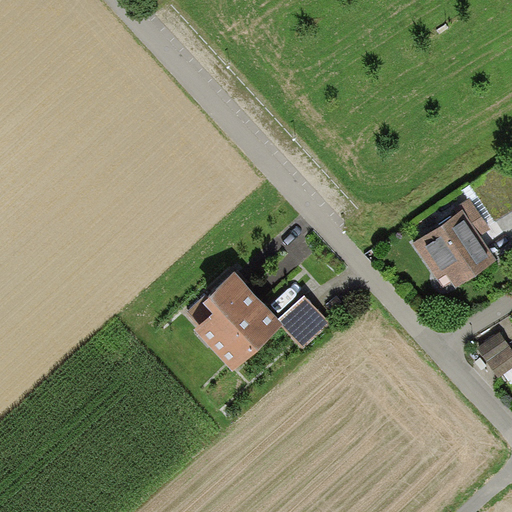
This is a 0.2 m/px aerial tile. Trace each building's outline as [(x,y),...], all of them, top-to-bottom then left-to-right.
[(511,210),(511,172),(504,160),(471,182),(497,220),(511,210)] [(491,230),(470,199),(462,205),(464,208),(412,243),(438,280),(447,274),(455,286),(496,258),(482,236),(491,230)] [(268,293),(235,257),(205,286),(215,297),(194,317),(233,359),(279,316),(283,312),(281,309),(268,293)] [(305,288),(281,309),(283,312),(279,316),(303,343),(331,318),(305,288)] [(511,365),(511,347),(500,331),(477,347),(498,376),(511,365)]
